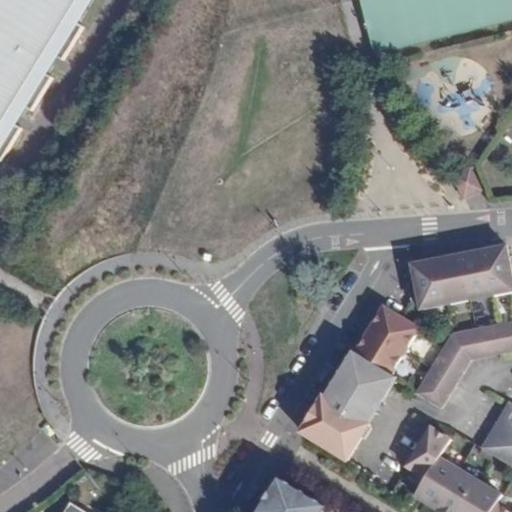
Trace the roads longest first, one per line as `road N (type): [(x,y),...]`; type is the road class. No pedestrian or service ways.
road 1 (residential): [(211,323),(169,293),(143,290),(96,310),(72,355),(81,405),(114,436),(154,444),(193,430)]
road 2 (residential): [(236,511),(383,247),(384,229)]
road 3 (residential): [(384,229),(281,253),(211,323)]
road 4 (residential): [(511,222),(384,229)]
